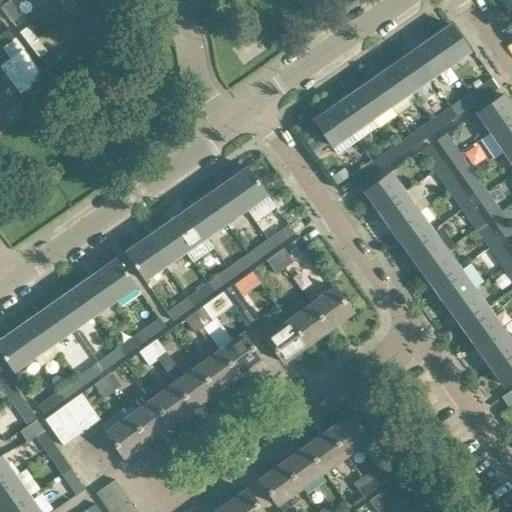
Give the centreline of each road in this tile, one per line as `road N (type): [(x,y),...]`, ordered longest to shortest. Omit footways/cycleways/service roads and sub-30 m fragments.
road 1 (unclassified): [(330,392),(277,378),(145,469),(172,507),(235,461)]
road 2 (unclassified): [(410,332),(254,104)]
road 3 (residential): [(8,283),(228,129)]
road 4 (residential): [(254,104),(404,0)]
road 5 (unclassified): [(511,472),(410,332)]
